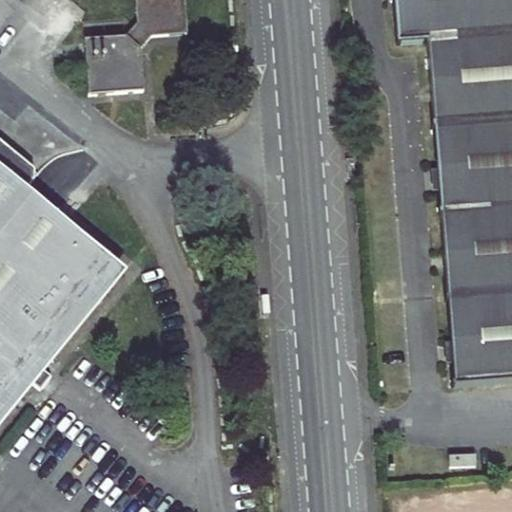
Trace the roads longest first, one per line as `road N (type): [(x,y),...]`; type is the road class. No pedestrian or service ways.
road 1 (unclassified): [(287,0),(329,511)]
road 2 (unknown): [(135,165),(64,111),(40,82),(9,0)]
